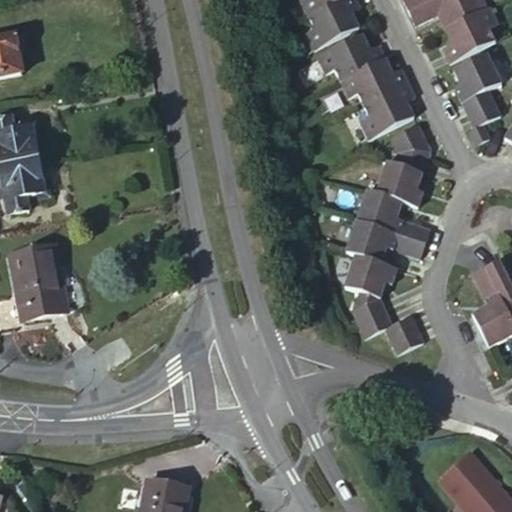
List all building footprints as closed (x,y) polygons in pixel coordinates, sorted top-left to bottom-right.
[(305,0),(302,2),(316,31),(308,35),(315,51),(358,30),(351,15),(360,11),(354,0),(305,0)] [(409,0),(405,2),(416,27),(439,16),(454,48),(446,53),(452,66),(495,45),(489,32),(497,28),(490,11),(487,12),(481,0),(409,0)] [(25,38),(0,42),(0,80),(24,76),(20,57),(28,55),(25,38)] [(370,54),(362,38),(319,59),(327,75),(336,71),(350,100),(359,96),(371,121),(363,125),(370,141),(413,120),(406,105),(414,100),(402,74),(393,78),(379,49),(370,54)] [(476,131),(483,128),(499,120),(487,94),(501,87),(487,58),(456,73),(464,89),(458,92),(476,131)] [(0,123),(0,167),(1,171),(40,164),(34,130),(16,133),(13,121),(0,123)] [(429,152),(417,128),(389,142),(394,152),(378,196),(369,192),(347,255),(357,258),(346,288),(360,293),(355,312),(367,339),(385,331),(397,357),(423,344),(412,319),(393,327),(379,299),(385,284),(390,286),(395,272),(380,266),(386,248),(419,260),(429,232),(397,220),(402,205),(417,210),(423,196),(415,193),(429,152)] [(490,144),(483,128),(476,131),(469,134),(477,151),(490,144)] [(40,164),(1,171),(9,216),(30,212),(29,199),(45,196),(40,164)] [(69,314),(56,249),(12,258),(24,322),(69,314)] [(511,290),(500,265),(474,278),(488,309),(473,317),(489,350),(511,338),(511,290)] [(511,511),(511,505),(502,494),(508,489),(478,455),(444,483),(469,511),(511,511)] [(184,511),(189,491),(149,482),(142,511),(184,511)] [(511,493),(508,489),(502,494),(511,505),(511,493)]
